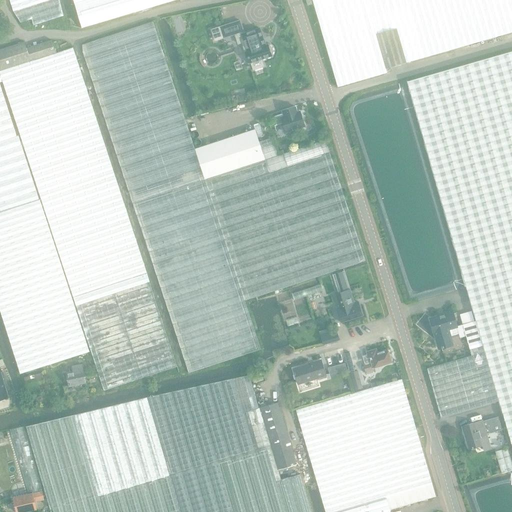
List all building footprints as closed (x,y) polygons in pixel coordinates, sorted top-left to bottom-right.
[(9,0),(13,13),(20,23),(31,20),(33,26),(62,16),(57,0),(9,0)] [(72,0),(81,29),(176,0),(72,0)] [(511,0),(312,0),(338,87),(387,73),(386,69),(511,32),(511,0)] [(272,56),(271,55),(273,51),(272,48),(268,46),(268,45),(265,45),(260,28),(242,34),(241,32),(243,31),(240,21),(220,27),(224,38),(235,34),(238,44),(242,42),(249,63),(251,63),(253,69),(263,66),(261,59),(272,56)] [(82,52),(102,113),(127,190),(129,195),(188,373),(260,350),(244,301),(302,282),(365,261),(344,197),(325,141),(277,156),(204,180),(194,149),(179,102),(153,22),(83,45),(82,52)] [(0,72),(54,55),(50,41),(26,49),(24,43),(0,50),(0,72)] [(0,312),(19,374),(88,352),(56,254),(18,136),(16,137),(0,88),(0,82),(2,82),(103,392),(176,368),(151,289),(109,163),(72,49),(54,55),(0,72),(0,312)] [(511,50),(503,52),(407,80),(470,301),(470,303),(476,321),(499,401),(503,416),(511,446),(511,50)] [(304,126),(299,111),(296,112),(295,107),(282,111),(282,114),(273,117),(276,125),(282,123),(285,133),(304,126)] [(277,156),(273,144),(271,138),(258,142),(254,129),(194,149),(204,180),(277,156)] [(321,285),(292,294),(294,300),(323,290),(321,285)] [(361,316),(358,305),(354,306),(349,290),(335,294),(343,321),(361,316)] [(452,312),(429,318),(433,333),(435,340),(436,346),(437,346),(438,349),(452,344),(450,336),(458,333),(452,312)] [(460,315),(462,325),(473,322),(470,312),(460,315)] [(499,401),(476,321),(475,321),(473,322),(462,325),(471,355),(426,368),(440,419),(499,401)] [(337,339),(335,332),(321,336),(323,343),(337,339)] [(390,361),(391,358),(390,355),(388,354),(387,350),(376,353),(375,349),(365,352),(366,356),(362,357),(364,364),(362,364),(365,373),(373,371),(372,368),(390,362),(390,361)] [(354,371),(349,353),(343,354),(347,366),(348,373),(350,372),(354,371)] [(325,375),(321,361),(293,370),(297,384),(325,375)] [(72,372),(66,374),(69,386),(85,383),(82,370),(82,364),(72,367),(72,372)] [(335,366),(328,368),(330,375),(336,373),(335,366)] [(355,390),(363,388),(358,370),(354,371),(350,372),(355,390)] [(147,399),(25,428),(45,491),(44,491),(49,511),(310,511),(299,475),(280,480),(277,470),(259,408),(249,375),(147,399)] [(44,387),(41,376),(24,380),(27,391),(44,387)] [(361,511),(359,505),(431,484),(424,458),(401,379),(352,394),(295,410),(324,511),(361,511)] [(299,385),(301,391),(313,387),(311,381),(299,385)] [(278,402),(259,408),(277,470),(296,464),(278,402)] [(481,445),(483,451),(490,449),(485,434),(489,432),(501,428),(498,417),(482,422),(481,421),(462,427),(468,449),(481,445)] [(9,431),(26,495),(42,492),(44,491),(45,491),(25,428),(25,427),(9,431)] [(511,462),(510,456),(498,460),(502,473),(511,470),(511,462)] [(389,511),(389,510),(395,508),(435,497),(431,484),(359,505),(361,511),(389,511)] [(42,492),(26,495),(14,498),(17,511),(19,511),(36,508),(35,501),(44,499),(42,492)]
